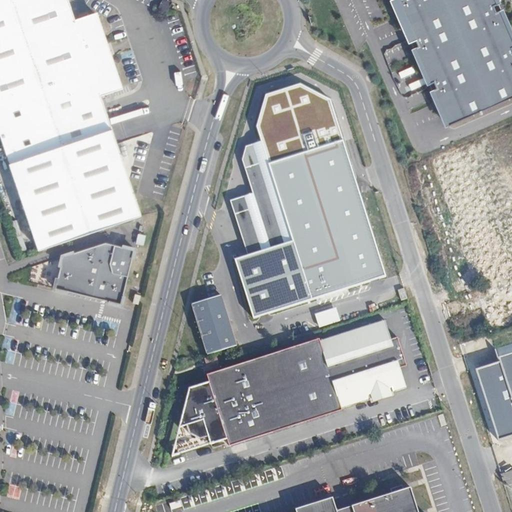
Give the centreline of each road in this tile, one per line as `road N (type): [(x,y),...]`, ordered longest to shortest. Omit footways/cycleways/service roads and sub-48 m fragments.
road 1 (residential): [(495,511),(360,89),(289,37)]
road 2 (residential): [(213,116),(114,511)]
